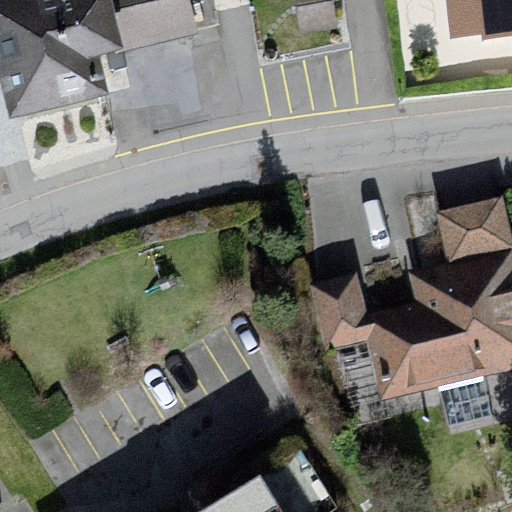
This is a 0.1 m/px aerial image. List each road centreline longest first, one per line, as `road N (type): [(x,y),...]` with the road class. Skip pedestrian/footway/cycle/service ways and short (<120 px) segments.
road 1 (residential): [(0,238),(201,172),(511,127)]
road 2 (unknown): [(359,0),(372,147)]
